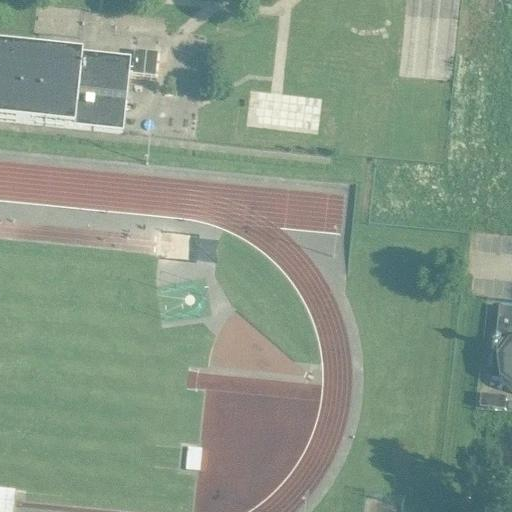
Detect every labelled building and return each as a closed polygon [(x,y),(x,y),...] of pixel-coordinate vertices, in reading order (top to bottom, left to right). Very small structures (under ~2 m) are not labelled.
[(0,36),(0,118),(124,130),(126,98),(129,54),(80,49),(80,45),(0,36)] [(365,83),(366,49),(314,48),(313,82),(365,83)] [(188,106),(187,140),(350,143),(351,108),(313,107),(313,100),(282,100),(282,108),(188,106)] [(503,207),(511,208),(511,121),(511,122),(503,207)] [(481,211),(485,184),(402,172),(400,184),(386,182),(387,173),(370,171),(366,196),(424,204),(424,203),(481,211)] [(186,261),(191,234),(155,227),(150,254),(186,261)] [(511,309),(497,308),(493,344),(492,344),(491,345),(491,346),(490,347),(491,348),(492,349),(493,349),(489,380),(497,381),(497,382),(511,392),(511,309)] [(190,470),(192,450),(181,448),(179,468),(190,470)]
